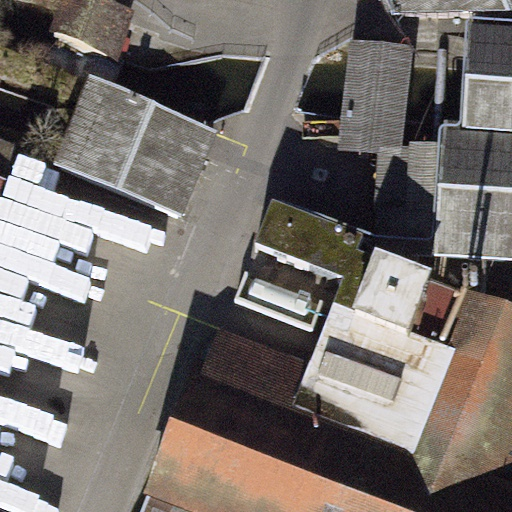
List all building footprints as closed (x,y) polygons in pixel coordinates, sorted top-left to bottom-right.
[(69,0),(56,29),(122,58),(143,9),(123,0),(69,0)] [(511,0),(365,0),(386,40),(422,40),(418,68),(447,62),(433,270),(511,274),(511,0)] [(353,40),(350,148),(414,150),(417,42),(353,40)] [(218,146),(92,91),(55,173),(182,228),(218,146)] [(306,367),(215,331),(143,511),(511,511),(511,326),(366,269),(375,245),(261,200),(236,265),(331,302),(306,367)]
